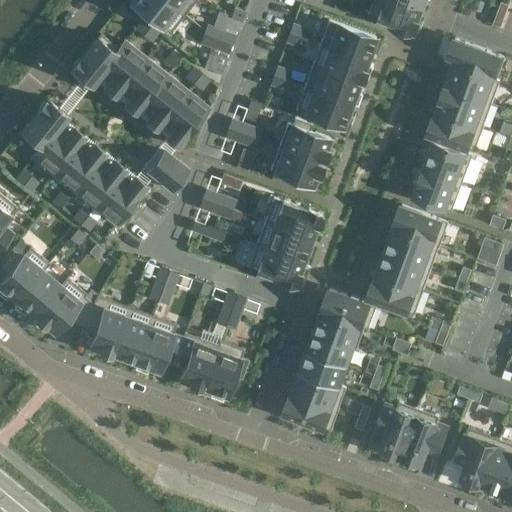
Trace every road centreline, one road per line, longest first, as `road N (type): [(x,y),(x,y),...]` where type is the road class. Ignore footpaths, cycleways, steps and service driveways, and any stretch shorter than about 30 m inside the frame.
road 1 (residential): [(79,392),(125,445),(307,511)]
road 2 (residential): [(437,509),(250,441)]
road 3 (residential): [(250,441),(146,403),(79,392)]
road 4 (residential): [(511,392),(469,376),(511,255)]
road 5 (residential): [(250,441),(303,306)]
